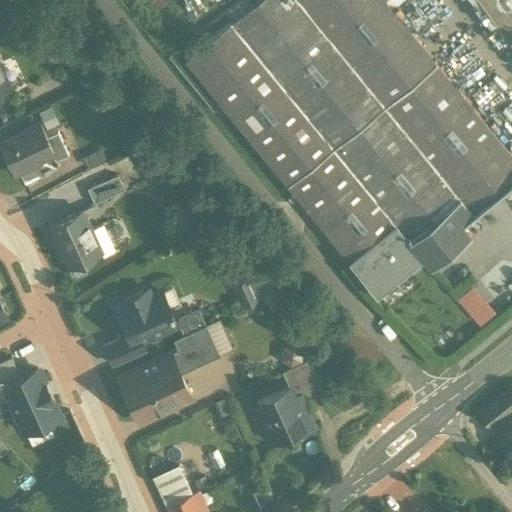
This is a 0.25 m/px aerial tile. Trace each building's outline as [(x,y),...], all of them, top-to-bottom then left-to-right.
[(16,0),(0,0),(0,10),(0,12),(13,6),(19,3),(16,0)] [(252,0),(184,56),(375,290),(417,256),(426,266),(467,233),(458,222),(511,178),(511,154),(385,0),(252,0)] [(13,6),(0,12),(11,34),(23,28),(13,6)] [(0,12),(0,38),(11,34),(0,12)] [(39,120),(21,129),(22,130),(15,133),(16,134),(0,140),(0,143),(13,172),(38,160),(37,158),(51,151),(53,150),(46,136),(39,120)] [(67,154),(57,131),(46,136),(53,150),(51,151),(54,160),(67,154)] [(117,173),(87,186),(93,200),(123,187),(117,173)] [(81,208),(48,222),(67,264),(66,264),(70,272),(75,273),(85,269),(86,264),(86,261),(83,256),(100,249),(90,227),(81,208)] [(101,222),(90,227),(100,249),(83,256),(86,261),(114,248),(101,222)] [(260,270),(246,277),(255,298),(270,291),(260,270)] [(246,277),(246,276),(234,282),(244,303),(255,298),(246,277)] [(481,322),(497,308),(474,282),(458,296),(481,322)] [(146,286),(120,298),(123,305),(115,308),(121,321),(123,320),(127,329),(134,326),(139,337),(177,320),(176,317),(171,305),(169,306),(161,288),(149,293),(146,286)] [(196,308),(176,317),(177,320),(182,331),(203,322),(196,308)] [(182,331),(172,336),(176,346),(169,349),(179,370),(218,352),(205,321),(182,331)] [(127,329),(103,340),(113,362),(144,348),(139,337),(134,326),(127,329)] [(304,358),(302,341),(281,343),(283,360),(304,358)] [(169,349),(121,372),(129,389),(126,390),(139,418),(190,394),(179,370),(169,349)] [(2,383),(20,375),(10,355),(0,359),(0,385),(3,384),(2,383)] [(309,356),(281,369),(288,385),(289,384),(293,394),(318,383),(309,356)] [(3,384),(24,430),(59,414),(37,367),(20,375),(2,383),(3,384)] [(288,385),(255,399),(272,437),(306,422),(293,394),(289,384),(288,385)] [(511,390),(508,385),(476,410),(488,425),(511,406),(511,390)] [(511,425),(498,437),(511,453),(511,425)] [(152,477),(165,504),(190,492),(177,465),(152,477)] [(263,485),(252,489),(261,511),(273,507),(263,485)] [(190,492),(165,504),(168,511),(207,511),(197,489),(190,492)]
